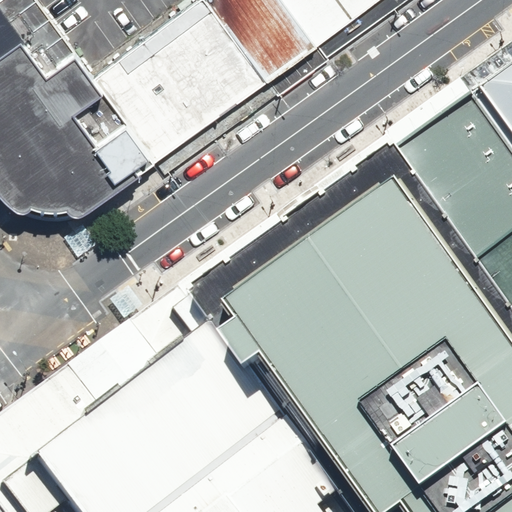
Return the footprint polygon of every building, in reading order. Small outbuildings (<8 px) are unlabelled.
[(151,163),(89,78),(33,0),(0,0),(0,201),(1,203),(6,207),(11,211),(17,213),(20,212),(23,211),(31,214),(39,216),(48,217),(57,217),(66,215),(70,216),(75,215),(80,213),(151,163)] [(151,163),(263,83),(202,0),(196,0),(89,78),(151,163)] [(312,47),(278,0),(202,0),(263,83),(312,47)] [(278,0),(312,47),(375,0),(278,0)] [(511,46),(461,85),(511,157),(511,46)] [(511,157),(461,85),(383,140),(511,324),(511,157)] [(511,511),(511,324),(383,140),(172,290),(244,387),(260,377),(355,511),(511,511)] [(172,290),(0,416),(0,511),(54,511),(60,508),(62,511),(169,511),(277,430),(244,387),(172,290)] [(277,430),(169,511),(314,511),(331,500),(277,430)]
